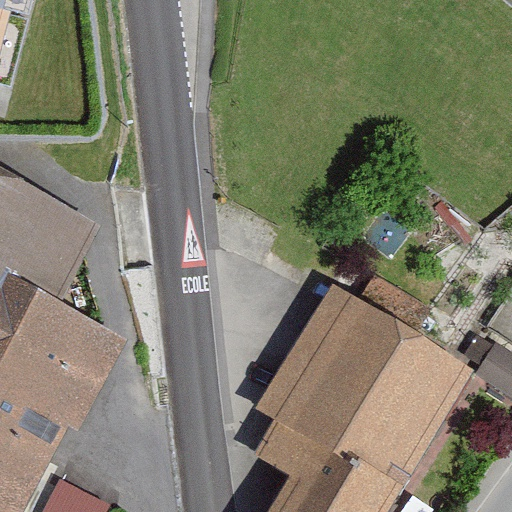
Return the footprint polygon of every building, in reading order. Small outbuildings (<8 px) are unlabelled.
[(118,350),(56,320),(99,231),(0,183),(0,511),(25,511),(61,437),(75,440),(118,350)] [(407,331),(424,301),(373,273),(356,302),(407,331)] [(251,417),(271,430),(250,465),(288,488),(271,511),(386,511),(390,507),(471,383),(332,293),(251,417)] [(511,405),(511,358),(497,349),(475,382),(511,405)] [(100,511),(107,496),(57,475),(40,511),(100,511)]
